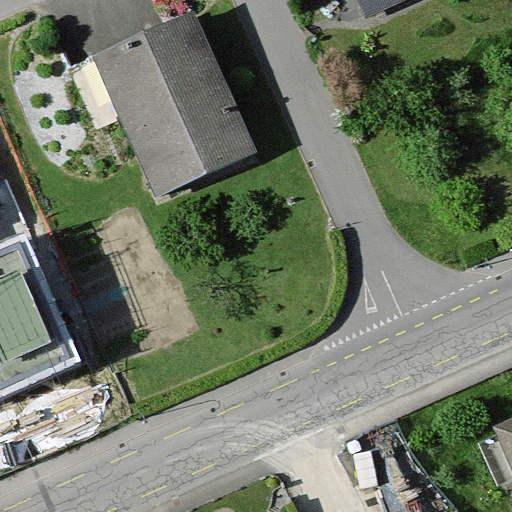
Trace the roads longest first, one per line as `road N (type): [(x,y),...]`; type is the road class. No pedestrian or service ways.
road 1 (tertiary): [(53,511),(416,349)]
road 2 (residential): [(416,349),(254,0)]
